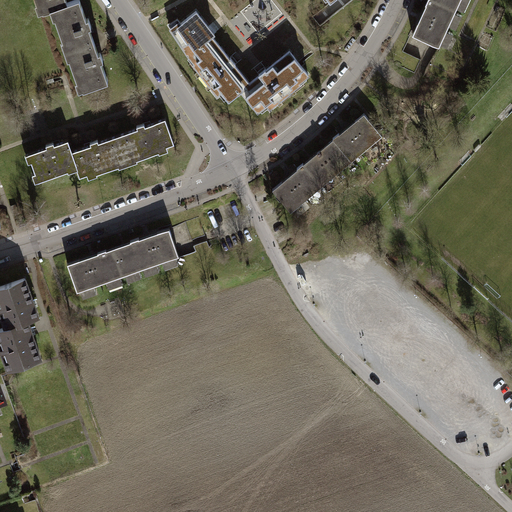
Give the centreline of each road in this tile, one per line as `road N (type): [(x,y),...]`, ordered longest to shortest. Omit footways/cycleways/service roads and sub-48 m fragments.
road 1 (residential): [(233,169),(319,330),(511,509)]
road 2 (residential): [(233,169),(0,255)]
road 3 (residential): [(395,0),(355,68),(318,110),(233,169)]
road 4 (residential): [(118,0),(233,169)]
